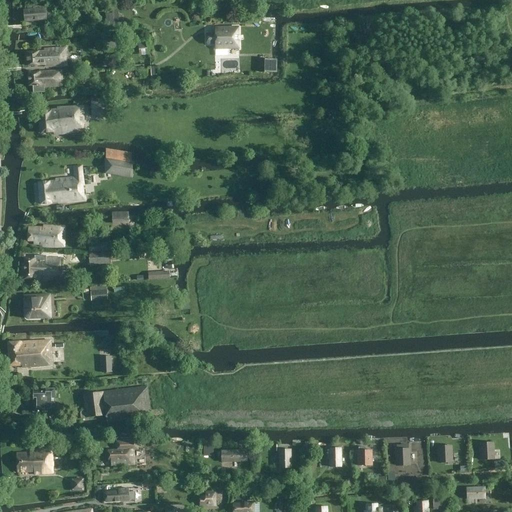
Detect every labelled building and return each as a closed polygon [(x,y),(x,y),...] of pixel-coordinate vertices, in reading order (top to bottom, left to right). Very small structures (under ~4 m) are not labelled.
[(48,20),(47,10),(59,9),(59,1),(47,2),(47,7),(33,8),(33,10),(23,11),(24,21),(48,20)] [(119,25),(117,6),(111,7),(112,14),(105,14),(106,26),(119,25)] [(240,49),(240,29),(215,29),(215,35),(206,35),(206,44),(215,44),(215,50),(240,49)] [(106,40),(106,46),(106,48),(118,49),(119,44),(117,44),(118,40),(106,40)] [(146,42),(137,43),(139,56),(148,55),(146,42)] [(44,67),(62,66),(67,66),(66,48),(61,49),(44,50),(44,52),(27,53),(27,66),(44,65),(44,67)] [(259,59),(259,73),(269,73),(269,68),(271,68),(271,59),(259,59)] [(61,86),(61,71),(28,73),(29,86),(33,86),(33,93),(44,92),(44,87),(61,86)] [(158,74),(155,76),(160,84),(165,81),(161,75),(160,76),(158,74)] [(91,104),(91,115),(108,114),(108,104),(91,104)] [(84,132),(82,107),(62,108),(59,108),(59,110),(38,113),(41,134),(61,132),(61,135),(84,132)] [(104,159),(104,174),(133,179),(132,160),(131,153),(105,149),(105,155),(105,159),(104,159)] [(85,200),(81,167),(73,167),(74,178),(55,180),(55,181),(38,183),(40,205),(57,203),(85,200)] [(111,216),(112,220),(112,224),(129,224),(128,215),(128,211),(111,212),(111,216)] [(55,248),(64,247),(65,227),(56,226),(43,226),(43,228),(28,228),(28,241),(33,241),(33,244),(37,244),(42,247),(55,248)] [(107,251),(107,244),(88,245),(88,252),(107,251)] [(109,254),(89,255),(89,265),(110,264),(109,254)] [(36,275),(60,276),(60,259),(46,258),(46,256),(34,256),(34,259),(24,259),(24,280),(36,280),(36,275)] [(169,280),(169,272),(148,273),(148,281),(169,280)] [(106,300),(106,292),(91,293),(92,301),(106,300)] [(49,317),(49,308),(46,308),(45,298),(25,299),(26,315),(26,317),(28,318),(49,317)] [(99,337),(105,337),(96,347),(97,348),(106,348),(114,340),(114,338),(115,337),(115,336),(108,336),(108,331),(92,332),(99,337)] [(51,366),(50,341),(32,342),(21,343),(21,342),(8,343),(9,366),(22,366),(22,368),(51,366)] [(99,372),(110,372),(109,363),(99,363),(99,372)] [(146,387),(103,392),(83,395),(85,411),(80,412),(81,418),(86,417),(86,418),(105,415),(132,412),(133,420),(150,418),(146,387)] [(54,412),(54,411),(61,411),(61,403),(54,403),(54,389),(42,389),(42,391),(33,391),(33,412),(54,412)] [(79,434),(63,435),(63,444),(79,443),(79,434)] [(137,450),(137,440),(115,441),(116,450),(107,451),(108,461),(111,461),(111,466),(134,465),(133,450),(137,450)] [(480,444),(481,460),(493,459),(492,443),(480,444)] [(408,444),(395,445),(396,466),(409,465),(408,444)] [(450,446),(438,447),(439,463),(451,462),(450,446)] [(357,451),(357,466),(371,466),(371,451),(365,451),(365,447),(358,447),(358,451),(357,451)] [(52,474),(51,449),(33,449),(33,453),(16,454),(17,472),(34,472),(34,475),(52,474)] [(340,467),(340,449),(329,449),(330,467),(340,467)] [(290,468),(290,450),(279,450),(280,468),(290,468)] [(221,462),(247,461),(246,451),(221,452),(221,462)] [(71,479),(71,492),(84,491),(84,478),(71,479)] [(485,498),(484,488),(466,488),(466,499),(485,498)] [(135,500),(134,492),(128,492),(128,489),(118,489),(118,491),(105,492),(105,502),(135,500)] [(215,506),(215,492),(205,492),(205,496),(199,496),(199,506),(215,506)] [(427,511),(427,501),(416,502),(416,511),(427,511)] [(253,511),(254,503),(244,503),(244,504),(232,504),(232,511),(253,511)]
